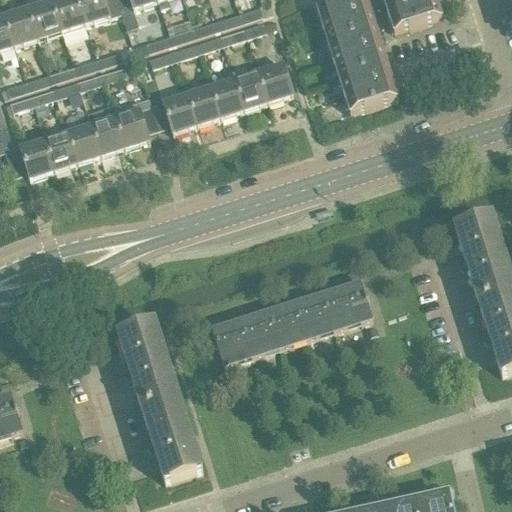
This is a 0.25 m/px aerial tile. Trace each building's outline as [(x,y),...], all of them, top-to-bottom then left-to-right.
[(62,41),(86,33),(76,0),(52,8),(62,41)] [(121,22),(114,0),(105,0),(102,1),(101,0),(76,0),(86,33),(121,22)] [(114,0),(121,22),(157,10),(154,0),(114,0)] [(154,0),(157,10),(182,3),(180,0),(154,0)] [(389,23),(437,8),(434,0),(401,0),(384,6),(389,23)] [(323,34),(371,18),(366,1),(351,6),(351,5),(331,11),(332,12),(317,16),(323,34)] [(38,48),(62,41),(52,8),(28,15),(38,48)] [(395,41),(443,25),(437,8),(389,23),(395,41)] [(243,29),(262,23),(259,14),(240,20),(243,29)] [(15,56),(38,48),(28,15),(4,23),(15,56)] [(371,18),(323,34),(328,51),(377,36),(371,18)] [(224,35),(243,29),(240,20),(221,27),(224,35)] [(0,60),(15,56),(4,23),(0,24),(0,60)] [(195,45),(215,39),(212,29),(192,35),(195,45)] [(266,38),(263,30),(244,36),(247,44),(266,38)] [(177,50),(195,45),(192,35),(174,41),(177,50)] [(227,51),(247,44),(244,36),(224,42),(227,51)] [(334,68),(382,53),(377,36),(328,51),(334,68)] [(149,59),(168,53),(165,44),(146,50),(149,59)] [(216,44),(197,50),(200,60),(219,54),(216,44)] [(182,65),(200,60),(197,50),(179,56),(182,65)] [(339,86),(388,71),(382,53),(334,68),(339,86)] [(104,74),(123,68),(120,58),(101,64),(104,74)] [(170,59),(151,65),(154,74),(173,68),(170,59)] [(77,72),(72,73),(75,83),(96,76),(93,67),(89,68),(77,72)] [(257,78),(268,112),(293,104),(283,70),(257,78)] [(345,103),(393,88),(388,71),(339,86),(345,103)] [(57,89),(75,83),(72,73),(54,79),(57,89)] [(104,79),(108,89),(128,83),(125,73),(104,79)] [(244,119),(268,112),(257,78),(234,86),(244,119)] [(25,88),(28,98),(49,91),(46,82),(25,88)] [(100,92),(97,82),(77,88),(80,98),(100,92)] [(234,86),(211,93),(221,127),(244,119),(234,86)] [(10,104),(28,98),(25,88),(7,94),(10,104)] [(81,102),(80,98),(77,88),(58,94),(61,104),(68,102),(71,110),(83,107),(81,102)] [(383,111),(399,106),(393,88),(345,103),(351,121),(362,117),(363,118),(383,112),(383,111)] [(198,134),(221,127),(211,93),(187,101),(198,134)] [(30,103),(33,113),(53,107),(50,97),(30,103)] [(174,142),(198,134),(187,101),(152,112),(151,112),(159,138),(171,134),(174,142)] [(14,119),(33,113),(30,103),(11,109),(14,119)] [(151,112),(152,112),(149,105),(127,112),(129,119),(114,124),(124,158),(150,150),(147,141),(159,138),(151,112)] [(114,124),(111,113),(88,120),(92,131),(91,132),(101,165),(124,158),(114,124)] [(78,172),(101,165),(91,132),(67,139),(78,172)] [(0,147),(0,160),(5,159),(5,161),(15,158),(8,137),(0,139),(0,143),(1,147),(0,147)] [(55,180),(78,172),(67,139),(44,146),(55,180)] [(30,188),(55,180),(44,146),(20,154),(30,188)] [(15,158),(5,161),(13,184),(23,181),(15,158)] [(478,310),(511,298),(511,286),(492,225),(455,237),(458,246),(478,310)] [(368,302),(365,302),(360,287),(212,334),(225,374),(373,326),(367,307),(370,306),(368,302)] [(501,383),(511,379),(511,298),(478,310),(496,369),(501,383)] [(141,416),(179,404),(155,331),(118,343),(121,353),(141,416)] [(18,412),(15,413),(11,398),(0,401),(0,445),(23,438),(17,417),(19,416),(18,412)] [(165,489),(203,477),(179,404),(141,416),(160,475),(165,489)]
